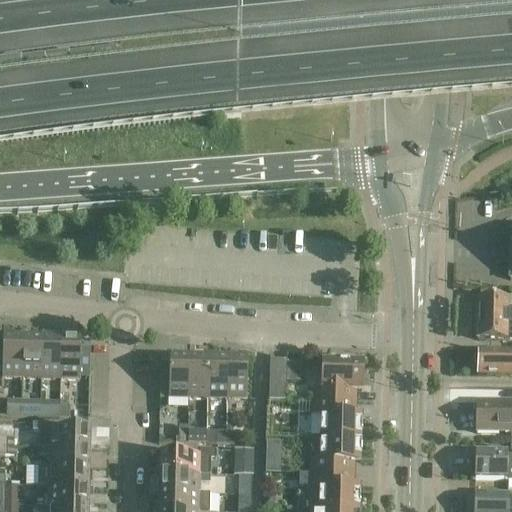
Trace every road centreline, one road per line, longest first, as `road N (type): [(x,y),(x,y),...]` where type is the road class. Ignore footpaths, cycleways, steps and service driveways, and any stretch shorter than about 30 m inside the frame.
road 1 (motorway): [(0,108),(511,56)]
road 2 (motorway): [(0,180),(377,152)]
road 3 (residential): [(122,321),(412,337)]
road 4 (motorway): [(219,0),(0,24)]
road 5 (tertiary): [(412,337),(434,146)]
road 6 (residential): [(127,511),(122,321)]
road 7 (tertiary): [(377,152),(412,337)]
road 8 (tertiary): [(406,511),(412,337)]
road 9 (tertiary): [(377,0),(377,152)]
road 10 (tertiary): [(434,146),(443,0)]
road 11 (residential): [(0,304),(122,321)]
